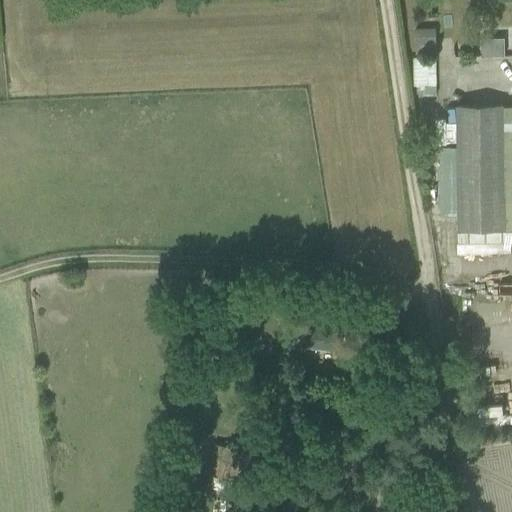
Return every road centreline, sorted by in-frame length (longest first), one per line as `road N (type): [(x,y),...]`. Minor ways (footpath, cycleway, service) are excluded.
road 1 (track): [(387,0),(428,301),(477,511)]
road 2 (track): [(0,280),(104,257),(254,260),(309,264),(428,301)]
